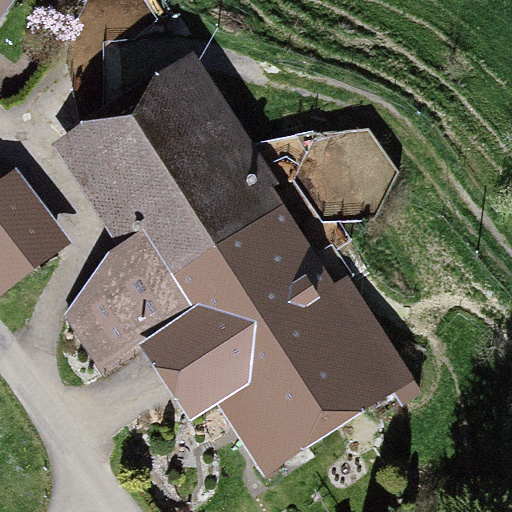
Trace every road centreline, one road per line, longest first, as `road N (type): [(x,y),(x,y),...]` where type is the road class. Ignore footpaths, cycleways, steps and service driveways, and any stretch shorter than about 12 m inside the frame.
road 1 (track): [(336,88),(405,141),(511,265)]
road 2 (unclassified): [(122,511),(0,350)]
